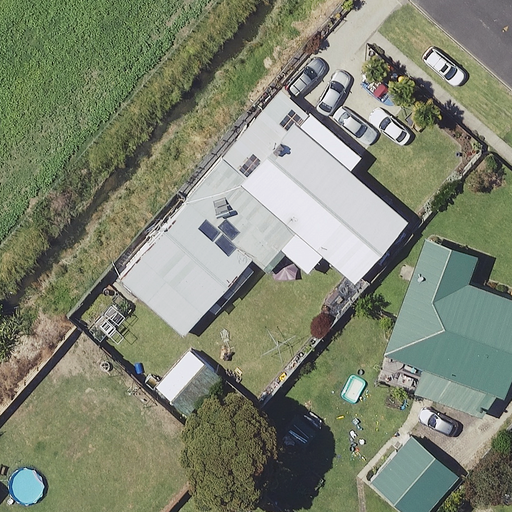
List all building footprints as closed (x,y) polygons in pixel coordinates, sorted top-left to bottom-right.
[(409,217),(288,115),(236,176),(357,278),(409,217)] [(247,252),(182,197),(116,274),(181,329),(247,252)] [(423,229),(380,346),(501,390),(511,360),(511,292),(463,275),(473,248),(423,229)] [(121,370),(90,341),(71,361),(102,390),(121,370)] [(215,370),(187,346),(154,383),(181,407),(215,370)] [(419,511),(456,468),(410,430),(368,479),(407,511),(419,511)]
